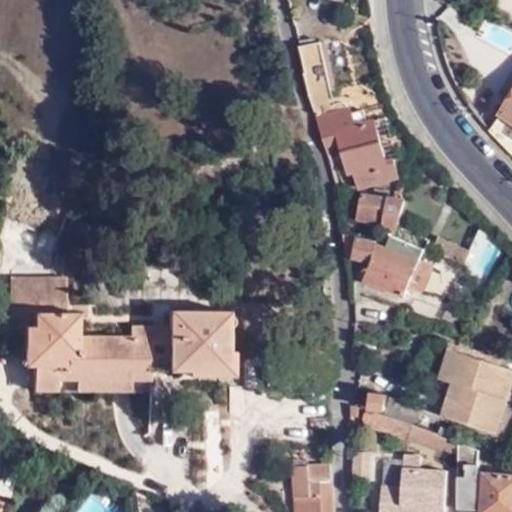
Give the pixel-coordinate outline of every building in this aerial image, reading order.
[(314,42),(297,45),(307,95),(326,153),(342,151),(349,175),(355,174),(359,190),(398,179),(393,161),(385,163),(373,123),(362,126),(354,128),(352,116),(344,101),(339,101),(334,100),(323,44),(315,46),(314,42)] [(327,43),(323,44),(334,100),(339,101),(327,43)] [(511,93),(489,128),(511,151),(511,93)] [(354,128),(362,126),(358,114),(352,116),(354,128)] [(340,163),(329,166),(333,180),(344,177),(340,163)] [(83,175),(71,170),(65,187),(77,192),(83,175)] [(312,192),(305,176),(295,180),(302,195),(312,192)] [(406,203),(395,200),(362,195),(356,220),(396,229),(406,203)] [(344,249),(346,256),(368,264),(376,245),(341,232),(344,249)] [(390,251),(386,249),(379,245),(379,247),(371,265),(364,282),(404,300),(408,289),(419,295),(431,268),(422,264),(427,252),(395,239),(390,251)] [(33,315),(65,314),(65,280),(9,279),(9,329),(23,329),(32,330),(33,315)] [(169,312),(169,327),(169,372),(187,373),(198,364),(227,364),(227,351),(227,313),(169,312)] [(77,315),(65,314),(33,315),(32,330),(23,329),(23,352),(33,352),(33,369),(33,392),(151,393),(150,373),(150,327),(129,327),(129,338),(76,337),(77,315)] [(169,327),(150,327),(150,373),(169,372),(169,327)] [(330,380),(329,344),(320,344),(321,350),(312,350),(312,380),(330,380)] [(452,381),(440,418),(493,434),(511,372),(511,369),(448,350),(440,377),(452,381)] [(233,352),(227,351),(227,364),(198,364),(187,373),(187,378),(233,378),(233,352)] [(33,352),(23,352),(23,368),(33,369),(33,352)] [(371,394),(370,395),(369,409),(383,410),(384,396),(371,394)] [(383,418),(414,428),(421,408),(389,397),(383,418)] [(383,418),(367,412),(363,422),(410,438),(414,428),(383,418)] [(459,457),(459,444),(440,437),(437,450),(459,457)] [(473,473),(474,450),(459,444),(459,457),(458,473),(473,473)] [(372,478),(372,450),(351,450),(352,479),(372,478)] [(377,511),(443,511),(447,461),(415,460),(414,457),(403,456),(401,488),(380,487),(377,511)] [(335,511),(335,471),(311,472),(311,469),(297,470),(297,500),(308,500),(308,511),(335,511)] [(458,479),(458,509),(478,510),(478,511),(511,511),(511,477),(481,475),(481,481),(458,479)] [(297,511),(308,511),(308,500),(297,500),(297,511)]
